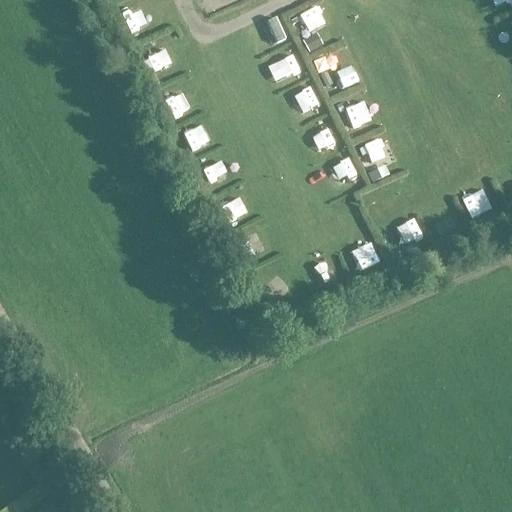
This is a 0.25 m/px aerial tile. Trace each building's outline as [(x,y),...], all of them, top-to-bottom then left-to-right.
[(300,0),(285,7),(292,25),(318,14),(312,0),(300,0)] [(343,52),(324,60),(331,78),(350,71),(343,52)] [(330,92),(337,110),(350,104),(342,87),(330,92)] [(374,164),(392,155),(382,137),(364,147),(374,164)] [(407,208),(390,218),(400,236),(417,227),(407,208)] [(49,511),(50,493),(33,493),(33,511),(49,511)]
